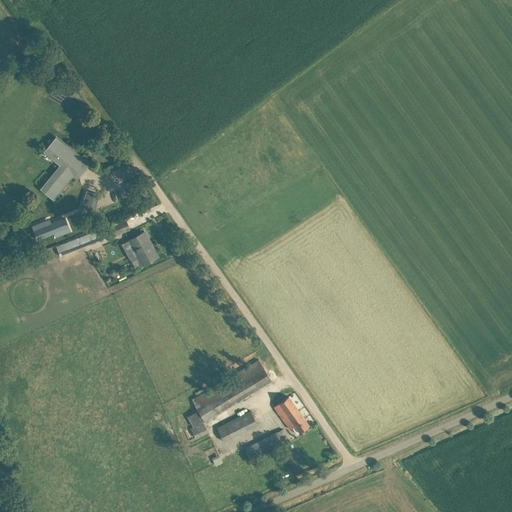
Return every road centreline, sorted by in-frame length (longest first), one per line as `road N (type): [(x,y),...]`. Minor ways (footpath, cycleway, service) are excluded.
road 1 (unclassified): [(348,469),(53,48)]
road 2 (unclassified): [(348,469),(511,392)]
